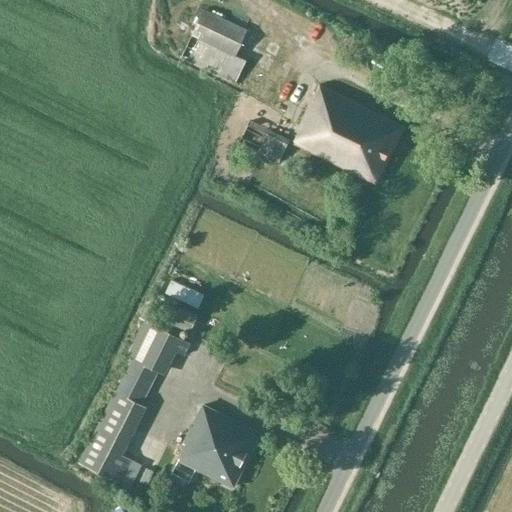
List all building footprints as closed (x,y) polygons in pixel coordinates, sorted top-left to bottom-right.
[(246,61),(236,56),(248,31),(204,9),(180,59),(235,85),(246,61)] [(292,140),(292,144),(375,184),(404,125),(319,85),(292,140)] [(250,121),(239,144),(279,163),(290,141),(250,121)] [(181,308),(173,325),(191,334),(199,316),(181,308)] [(123,455),(147,407),(143,405),(158,373),(165,376),(177,352),(185,356),(190,344),(140,318),(135,327),(140,330),(127,357),(130,360),(78,464),(129,487),(141,464),(123,455)] [(185,445),(178,459),(233,487),(260,434),(202,405),(183,444),(185,445)]
